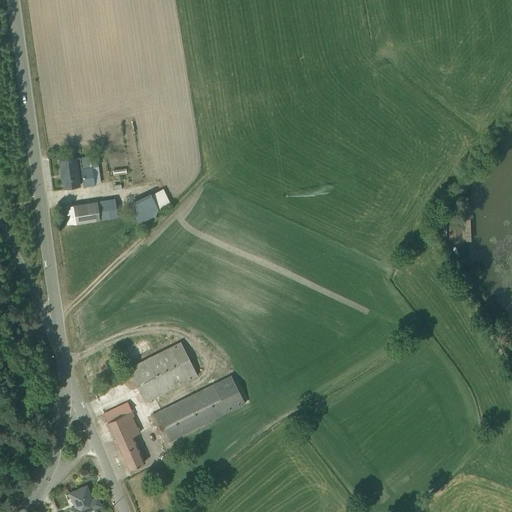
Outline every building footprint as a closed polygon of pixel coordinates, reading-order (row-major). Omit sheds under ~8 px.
[(96,156),(78,158),(82,188),(95,186),(92,167),(97,166),(96,156)] [(77,159),(59,161),(62,188),(80,186),(77,159)] [(149,193),(128,204),(138,224),(171,206),(162,189),(150,195),(149,193)] [(115,198),(62,205),(65,224),(118,217),(115,198)] [(464,240),(461,218),(449,220),(452,241),(464,240)] [(145,403),(198,376),(180,340),(127,367),(145,403)] [(167,444),(243,405),(228,377),(153,416),(167,444)] [(126,404),(104,414),(128,470),(146,462),(134,436),(138,434),(126,404)] [(69,494),(74,507),(69,509),(69,511),(88,511),(101,507),(96,496),(92,499),(86,486),(69,494)]
